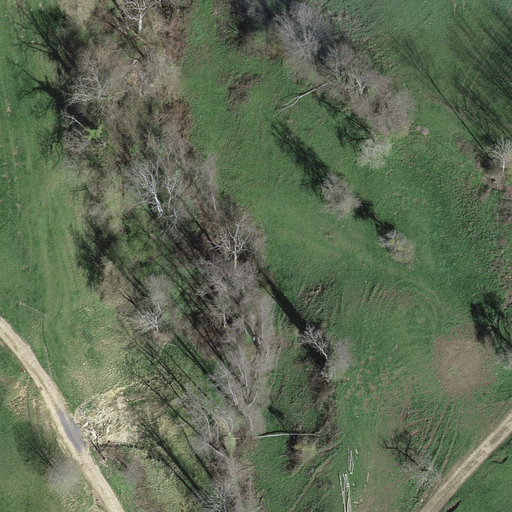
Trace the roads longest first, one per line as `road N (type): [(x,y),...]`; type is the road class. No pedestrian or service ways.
road 1 (track): [(0,327),(47,388),(115,511)]
road 2 (track): [(426,511),(511,420)]
